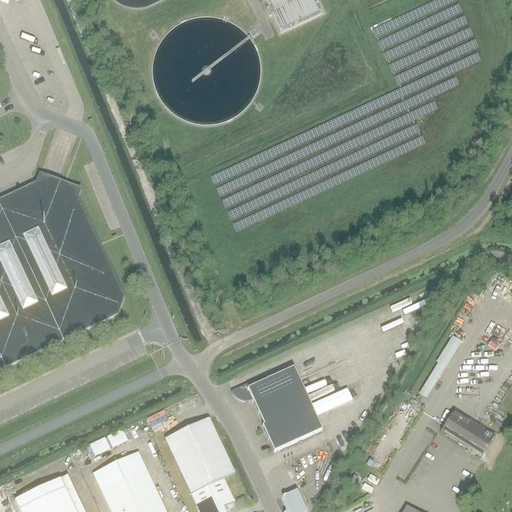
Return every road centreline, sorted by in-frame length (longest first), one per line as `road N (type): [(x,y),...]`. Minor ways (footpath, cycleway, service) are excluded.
road 1 (unknown): [(384,494),(475,321),(497,311),(511,328)]
road 2 (unclassified): [(270,511),(191,361)]
